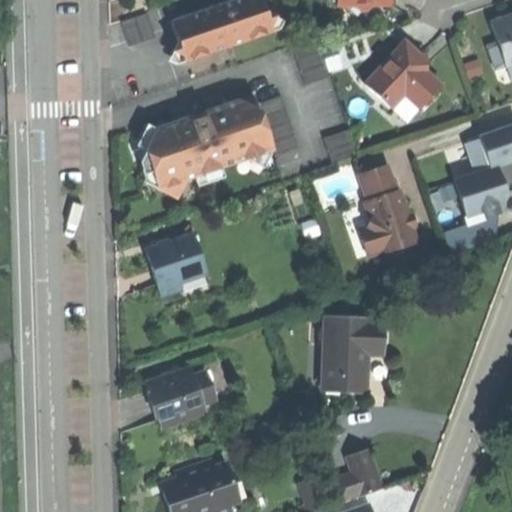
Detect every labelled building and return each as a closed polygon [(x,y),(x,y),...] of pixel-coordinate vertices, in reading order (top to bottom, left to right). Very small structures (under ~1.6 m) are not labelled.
[(181,41),(187,60),(214,51),(212,46),(221,43),(222,48),(274,32),(271,24),(276,15),(267,12),(263,0),(235,0),(174,20),(181,41)] [(341,0),(341,4),(358,5),(362,11),(370,11),(374,5),(391,5),(390,0),(341,0)] [(152,12),(140,15),(148,41),(159,38),(152,12)] [(511,13),(492,20),(500,43),(508,41),(511,53),(511,13)] [(127,19),(135,45),(148,41),(140,15),(127,19)] [(321,36),(294,44),(298,59),(325,51),(321,36)] [(507,63),(511,61),(511,53),(508,41),(500,43),(507,63)] [(403,44),(370,83),(407,114),(421,97),(429,104),(446,84),(436,75),(428,68),(427,58),(419,58),(403,44)] [(329,64),(325,51),(298,59),(302,72),(329,64)] [(333,76),(329,64),(302,72),(306,85),(333,76)] [(288,91),(261,99),(266,113),(292,105),(288,91)] [(154,152),(157,163),(167,168),(164,184),(185,196),(193,175),(197,163),(209,171),(254,156),(256,143),(267,151),(277,148),(274,140),(270,127),(266,113),(261,99),(259,92),(146,129),(154,152)] [(297,119),(292,105),(266,113),(270,127),(297,119)] [(301,131),(297,119),(270,127),(274,140),(301,131)] [(453,181),(464,216),(482,211),(484,218),(497,214),(505,195),(501,182),(496,166),(511,161),(511,125),(479,136),(489,170),(478,173),(453,181)] [(325,135),(330,150),(356,142),(352,127),(325,135)] [(305,143),(301,131),(274,140),(277,148),(278,152),(305,143)] [(467,140),(478,173),(489,170),(479,136),(467,140)] [(360,154),(356,142),(330,150),(333,162),(360,154)] [(254,156),(267,151),(256,143),(254,156)] [(157,163),(164,184),(167,168),(157,163)] [(193,175),(209,171),(197,163),(193,175)] [(387,164),(357,174),(363,194),(366,194),(369,202),(364,203),(368,215),(366,227),(359,229),(367,255),(382,250),(383,253),(412,245),(412,234),(411,228),(407,217),(399,191),(396,191),(392,181),(387,164)] [(413,215),(407,217),(411,228),(416,226),(413,215)] [(159,272),(167,296),(187,289),(185,282),(209,274),(202,254),(205,253),(199,234),(152,250),(159,272)] [(325,320),(322,389),(364,390),(365,354),(379,354),(380,339),(380,322),(325,320)] [(148,381),(150,386),(193,373),(191,367),(148,381)] [(155,405),(161,423),(205,409),(204,405),(219,400),(210,371),(194,376),(193,373),(150,386),(155,405)] [(207,416),(205,409),(161,423),(163,430),(207,416)] [(352,456),(364,493),(385,486),(374,449),(352,456)] [(168,508),(169,511),(228,511),(232,511),(229,502),(238,499),(226,464),(213,468),(211,462),(159,479),(168,508)] [(306,503),(308,511),(309,511),(330,506),(321,478),(304,483),(310,502),(306,503)] [(370,511),(368,503),(337,511),(370,511)]
